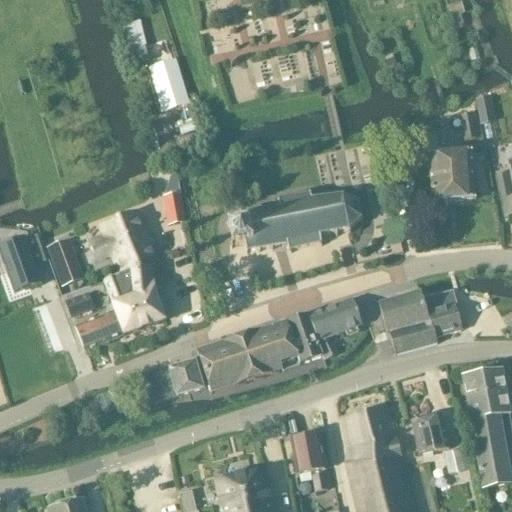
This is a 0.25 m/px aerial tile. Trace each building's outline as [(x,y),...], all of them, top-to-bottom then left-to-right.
[(175,61),(144,70),(158,111),(189,103),(175,61)] [(472,116),(459,119),(463,144),(477,141),(472,116)] [(492,116),(478,119),(480,128),(493,125),(492,116)] [(431,203),(473,201),(470,155),(428,158),(431,203)] [(508,173),(495,176),(504,220),(511,218),(511,162),(507,164),(508,173)] [(167,226),(184,225),(181,196),(166,198),(167,212),(166,212),(167,226)] [(346,232),(360,221),(356,206),(340,197),(311,204),(309,197),(277,204),(278,208),(239,217),(237,225),(226,227),(231,248),(243,245),(245,254),(286,245),(288,252),(320,245),(319,238),(346,232)] [(118,277),(155,264),(137,215),(100,229),(104,239),(89,244),(96,264),(111,259),(118,277)] [(24,240),(0,247),(0,257),(14,298),(41,288),(34,269),(47,264),(37,237),(25,241),(24,240)] [(50,250),(65,288),(80,282),(65,244),(50,250)] [(156,266),(155,264),(118,277),(119,279),(109,282),(118,305),(131,300),(153,292),(152,290),(150,268),(156,266)] [(146,318),(150,327),(164,322),(153,292),(131,300),(138,319),(146,318)] [(65,304),(71,319),(94,311),(88,295),(65,304)] [(436,345),(435,340),(421,305),(418,295),(378,307),(386,335),(388,334),(394,357),(436,345)] [(449,297),(421,305),(434,338),(435,340),(460,332),(449,297)] [(106,309),(108,316),(117,339),(150,327),(146,318),(138,319),(131,300),(118,305),(106,309)] [(305,319),(320,359),(322,359),(323,361),(337,357),(331,339),(345,334),(346,338),(358,334),(357,329),(361,328),(353,303),(308,318),(305,319)] [(108,316),(75,328),(83,352),(117,339),(108,316)] [(320,359),(305,319),(280,326),(264,331),(280,372),(320,359)] [(280,372),(264,331),(197,353),(211,395),(280,372)] [(150,406),(206,391),(202,378),(197,379),(194,365),(167,373),(168,373),(143,380),(150,406)] [(511,437),(501,375),(462,382),(482,490),(511,484),(511,437)] [(388,410),(340,422),(348,453),(396,441),(395,437),(388,410)] [(419,457),(447,451),(440,419),(412,425),(419,457)] [(316,437),(291,442),(297,478),(311,475),(311,477),(315,494),(327,492),(323,475),(323,473),(316,437)] [(348,453),(345,466),(355,511),(412,511),(396,441),(348,453)] [(459,452),(442,456),(447,477),(464,473),(459,452)] [(271,511),(263,474),(247,477),(246,472),(230,476),(231,481),(215,484),(221,511),(271,511)] [(196,511),(191,491),(178,495),(182,511),(196,511)] [(85,511),(90,509),(87,500),(47,511),(85,511)]
